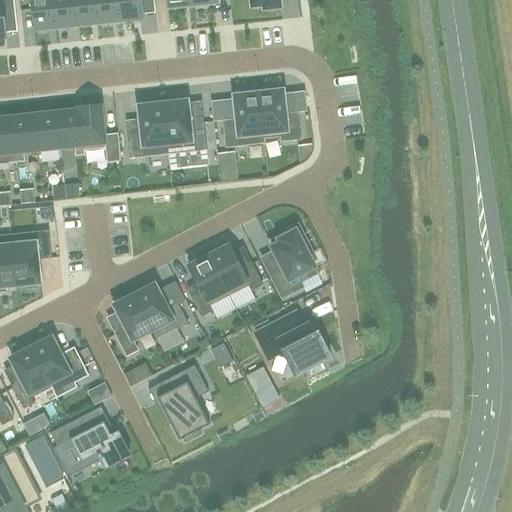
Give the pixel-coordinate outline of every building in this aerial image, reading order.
[(57,28),(54,0),(31,0),(35,31),(57,28)] [(54,0),(57,28),(79,26),(75,0),(54,0)] [(75,0),(79,26),(100,24),(97,0),(75,0)] [(97,0),(100,24),(121,21),(119,0),(97,0)] [(119,0),(121,21),(144,19),(141,0),(119,0)] [(167,0),(168,8),(193,6),(192,0),(167,0)] [(280,8),(279,0),(251,0),(252,7),(264,6),(264,10),(280,8)] [(269,92),(258,93),(264,145),(265,145),(265,140),(280,138),(281,143),(303,141),(300,113),(286,114),(284,94),(284,90),(281,91),(280,87),(268,88),(269,92)] [(236,120),(222,121),(225,149),(264,145),(258,93),(248,94),(248,90),(236,92),(236,96),(233,96),(234,100),(236,120)] [(173,102),(163,104),(169,155),(207,151),(204,123),(191,125),(189,104),(188,101),(185,101),(185,97),(173,98),(173,102)] [(140,130),(127,132),(130,159),(169,155),(163,104),(153,105),(152,101),(140,102),(141,106),(138,106),(140,130)] [(78,107),(83,158),(106,156),(101,104),(78,107)] [(60,161),(83,158),(78,107),(55,109),(60,161)] [(47,110),(48,119),(33,120),(37,163),(60,161),(55,109),(47,110)] [(15,165),(37,163),(33,120),(11,122),(15,165)] [(0,166),(15,165),(11,122),(0,123),(0,166)] [(298,145),(300,162),(307,158),(311,151),(312,145),(312,143),(298,145)] [(80,197),(78,184),(65,185),(67,199),(80,197)] [(65,199),(64,185),(51,187),(52,200),(65,199)] [(21,204),(35,203),(34,189),(20,191),(21,204)] [(0,207),(8,207),(12,206),(11,193),(0,193),(0,207)] [(278,267),(266,273),(280,301),(298,293),(295,288),(318,276),(316,272),(318,271),(311,257),(315,254),(301,226),(277,238),(280,245),(270,250),(278,267)] [(49,231),(11,235),(16,287),(26,286),(27,290),(38,289),(38,285),(41,284),(39,261),(52,259),(49,231)] [(11,235),(0,236),(0,292),(6,292),(5,288),(16,287),(11,235)] [(229,243),(207,254),(229,296),(249,286),(251,292),(263,286),(251,263),(242,268),(233,252),(229,243)] [(207,254),(186,265),(196,284),(186,289),(201,318),(213,312),(217,320),(236,310),(229,296),(207,254)] [(133,293),(152,331),(157,339),(177,328),(178,330),(188,324),(177,303),(168,307),(155,282),(133,293)] [(132,341),(152,331),(133,293),(111,305),(124,330),(116,334),(127,356),(137,351),(132,341)] [(298,314),(297,312),(256,334),(269,360),(284,353),(296,376),(304,372),(307,377),(323,369),(320,363),(331,358),(323,342),(319,344),(309,324),(300,329),(294,316),(298,314)] [(37,346),(31,349),(52,388),(57,398),(77,388),(75,383),(89,376),(77,354),(63,361),(60,355),(52,338),(49,340),(48,337),(35,343),(37,346)] [(224,344),(212,350),(221,368),(233,362),(224,344)] [(14,358),(11,359),(20,376),(22,382),(12,387),(24,410),(35,404),(32,399),(52,388),(31,349),(26,352),(24,349),(12,355),(14,358)] [(195,365),(148,389),(167,426),(171,424),(179,441),(183,439),(185,443),(198,437),(195,433),(200,430),(211,424),(198,398),(208,392),(195,365)] [(0,422),(2,426),(13,421),(0,395),(0,422)] [(73,422),(50,434),(58,448),(53,451),(67,478),(85,469),(82,463),(97,455),(100,461),(102,460),(107,468),(130,457),(121,439),(122,438),(119,431),(115,433),(114,433),(111,435),(104,422),(79,435),(73,422)] [(16,456),(0,464),(0,511),(24,511),(18,500),(34,491),(16,456)]
